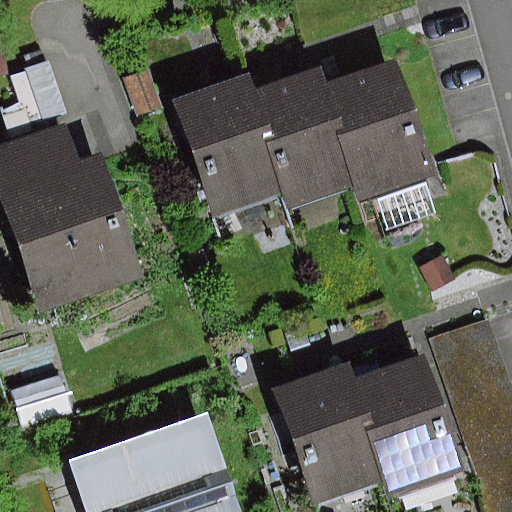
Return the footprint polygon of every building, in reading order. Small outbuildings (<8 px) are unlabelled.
[(24,122),(69,112),(56,56),(11,66),(24,122)] [(386,66),(316,90),(349,186),(356,202),(426,177),(386,66)] [(349,186),(316,90),(309,69),(241,93),(278,196),(282,209),(349,186)] [(148,70),(120,80),(133,116),(161,106),(148,70)] [(278,196),(241,93),(236,77),(166,101),(207,220),(278,196)] [(63,137),(0,154),(0,206),(28,307),(129,279),(96,164),(72,171),(63,137)] [(441,258),(417,270),(430,293),(453,280),(441,258)] [(511,511),(511,392),(488,321),(425,342),(482,511),(511,511)] [(458,472),(424,377),(417,356),(350,379),(386,482),(391,496),(458,472)] [(386,482),(350,379),(345,364),(274,388),(315,507),(386,482)] [(231,511),(199,423),(64,471),(78,511),(231,511)]
